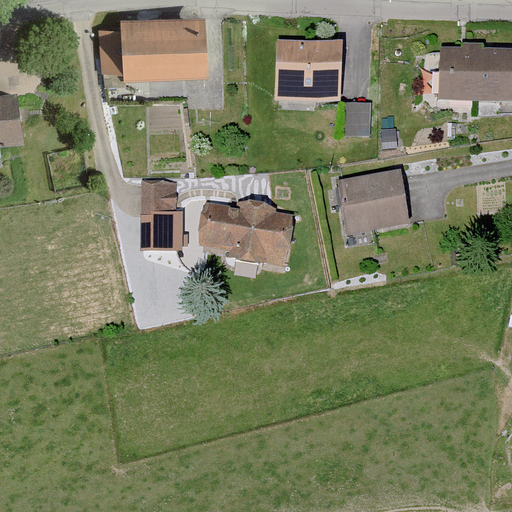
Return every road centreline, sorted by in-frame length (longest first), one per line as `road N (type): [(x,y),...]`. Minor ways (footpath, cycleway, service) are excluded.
road 1 (residential): [(511,11),(249,0)]
road 2 (residential): [(199,0),(50,6)]
